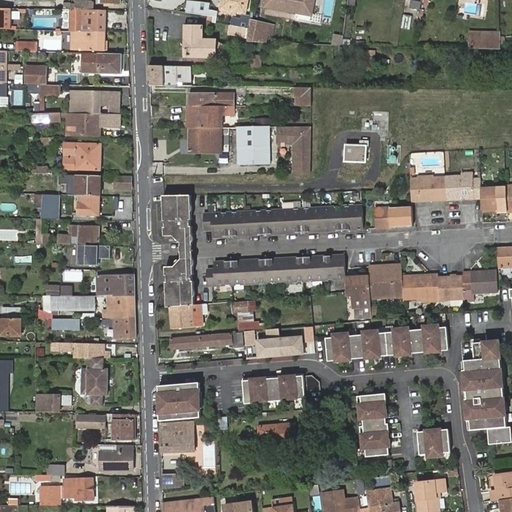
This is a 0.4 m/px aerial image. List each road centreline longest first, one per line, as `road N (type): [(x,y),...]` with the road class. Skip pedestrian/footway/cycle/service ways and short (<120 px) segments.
road 1 (residential): [(149,376),(306,365),(343,382),(447,375),(475,511)]
road 2 (residential): [(145,254),(511,233)]
road 3 (residential): [(136,0),(145,254)]
road 4 (residential): [(149,376),(154,511)]
road 5 (residential): [(145,254),(149,376)]
